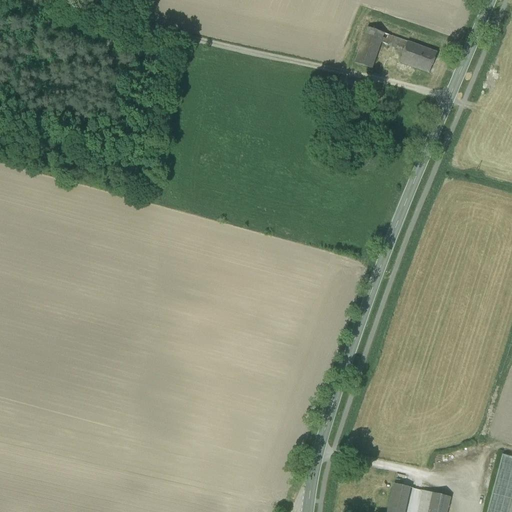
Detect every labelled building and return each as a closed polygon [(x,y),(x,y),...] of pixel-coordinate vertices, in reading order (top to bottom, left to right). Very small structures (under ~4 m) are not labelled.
[(384,33),(367,27),(354,63),(371,69),(381,42),(384,33)] [(391,36),(384,33),(381,42),(387,45),(391,36)] [(387,46),(403,52),(404,49),(395,46),(398,39),(391,36),(387,45),(387,46)] [(423,48),(398,39),(395,46),(404,49),(403,52),(400,62),(416,68),(423,48)] [(437,52),(423,48),(416,68),(429,73),(437,52)] [(511,511),(511,458),(502,455),(486,511),(511,511)] [(409,488),(394,484),(389,507),(404,510),(409,488)] [(423,492),(418,511),(428,511),(432,494),(423,492)] [(446,511),(450,498),(432,494),(428,511),(446,511)]
